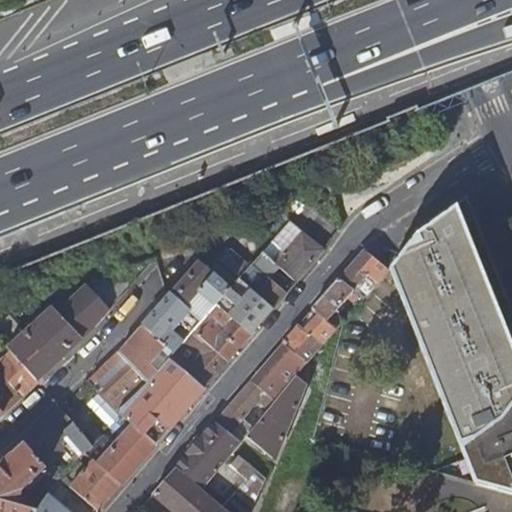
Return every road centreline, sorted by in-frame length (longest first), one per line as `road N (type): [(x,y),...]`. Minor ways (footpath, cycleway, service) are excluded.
road 1 (residential): [(121,511),(346,241),(472,156),(511,149)]
road 2 (motorway): [(0,196),(316,69)]
road 3 (motorway): [(243,0),(0,100)]
road 4 (residential): [(0,439),(172,260)]
road 5 (motorway): [(316,69),(373,79),(511,26)]
road 6 (motorway): [(316,69),(486,0)]
road 7 (residential): [(453,0),(511,116)]
